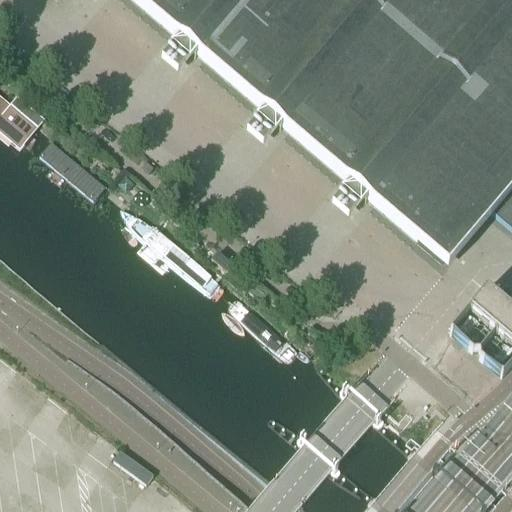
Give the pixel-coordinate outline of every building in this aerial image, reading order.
[(511,0),(48,0),(51,2),(52,0),(125,0),(164,33),(176,43),(175,44),(174,44),(174,45),(174,46),(175,46),(176,45),(177,44),(193,58),(194,58),(193,59),(192,59),(192,60),(192,61),(193,61),(193,62),(194,61),(194,60),(195,59),(261,115),(260,116),(259,117),(259,118),(260,118),(260,119),(261,118),(261,117),(262,116),(262,117),(279,131),(278,132),(277,132),(277,133),(277,134),(278,134),(279,134),(280,133),(280,132),(346,188),(345,189),(344,189),(344,190),(344,191),(345,191),(346,191),(347,190),(347,189),(348,189),(364,203),(364,204),(363,204),(363,205),(362,205),(363,206),(363,207),(364,207),(365,206),(365,205),(366,205),(415,246),(446,273),(492,219),(511,236),(511,0)] [(0,124),(20,141),(25,141),(29,136),(29,131),(0,106),(0,124)] [(43,123),(50,115),(43,109),(36,117),(43,123)] [(50,162),(51,167),(83,195),(88,194),(92,190),(92,184),(60,157),(54,157),(50,162)] [(125,225),(126,231),(158,258),(163,258),(167,253),(167,248),(135,220),(129,221),(125,225)] [(247,295),(260,306),(266,299),(253,288),(247,295)] [(477,363),(500,382),(511,368),(511,316),(508,313),(511,307),(511,298),(504,292),(496,302),(485,293),(467,314),(468,314),(448,338),(471,357),(477,356),(478,362),(477,363)] [(218,306),(219,311),(251,338),(257,337),(261,333),(260,327),(228,301),(222,301),(218,306)] [(322,384),(322,378),(289,352),(284,352),(280,357),(280,362),(313,389),(319,388),(322,384)] [(384,414),(381,412),(358,392),(355,389),(354,390),(349,396),(346,400),(344,401),(345,401),(347,404),(370,424),(373,426),(374,425),(378,421),(383,415),(384,414)] [(145,490),(152,480),(119,456),(112,466),(145,490)] [(442,468),(432,481),(430,483),(464,511),(486,511),(490,509),(442,468)]
